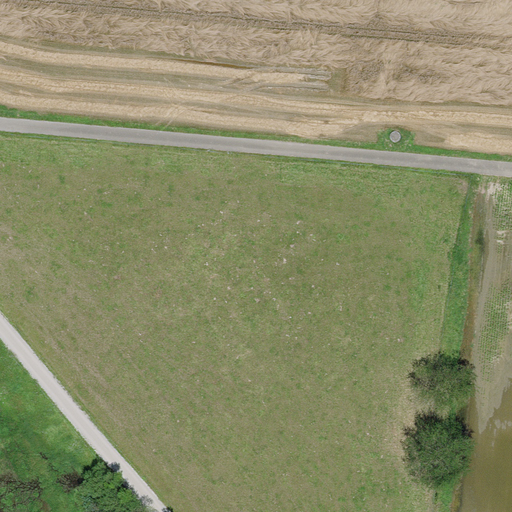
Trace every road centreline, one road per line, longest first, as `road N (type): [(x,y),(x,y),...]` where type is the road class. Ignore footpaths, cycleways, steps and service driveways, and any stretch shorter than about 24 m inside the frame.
road 1 (track): [(0,130),(511,174)]
road 2 (track): [(0,327),(156,511)]
